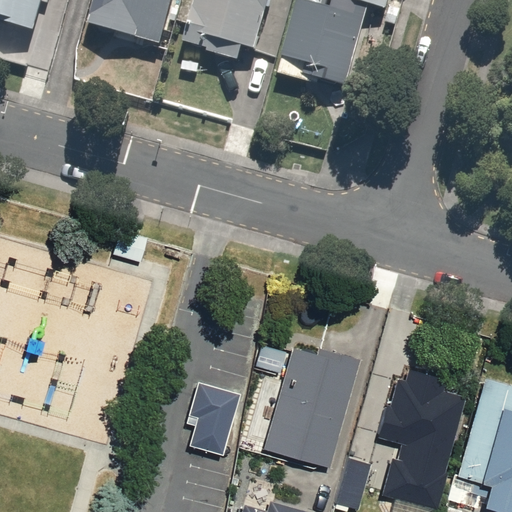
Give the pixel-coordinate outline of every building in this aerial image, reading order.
[(0,0),(0,13),(30,21),(35,0),(0,0)] [(88,0),(82,23),(131,37),(135,20),(158,26),(164,0),(88,0)] [(261,0),(185,0),(174,37),(244,58),(261,0)] [(288,0),(270,67),(342,87),(367,1),(383,6),(384,0),(288,0)] [(115,228),(108,253),(139,262),(146,237),(133,233),(115,228)] [(352,354),(287,336),(253,459),(297,471),(301,456),(322,462),(352,354)] [(425,511),(464,373),(394,354),(372,434),(392,440),(379,489),(389,492),(384,511),(385,511),(425,511)] [(511,379),(479,370),(450,471),(480,479),(473,502),(507,511),(510,511),(511,507),(511,379)] [(240,394),(195,381),(183,421),(192,424),(186,444),(222,454),(240,394)] [(371,456),(343,448),(327,500),(355,509),(371,456)]
